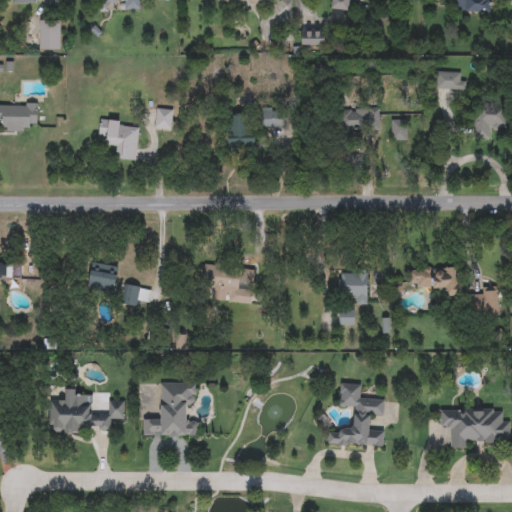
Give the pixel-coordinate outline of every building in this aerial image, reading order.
[(141,0),(141,10),(125,10),(125,1),(107,1),(107,0),(141,0)] [(269,0),(255,11),(247,0),(243,0),(230,10),(222,0),(269,0)] [(349,12),(331,10),(332,0),(365,0),(365,3),(350,2),(349,12)] [(454,12),(454,0),(490,0),(490,12),(454,12)] [(40,46),(40,22),(59,22),(59,46),(40,46)] [(301,46),(301,30),(325,30),(325,46),(301,46)] [(436,90),(436,72),(463,72),(463,90),(436,90)] [(473,139),(472,104),(505,103),(506,130),(490,130),(490,139),(473,139)] [(2,132),(2,122),(0,122),(0,104),(37,104),(37,124),(28,124),(28,131),(2,132)] [(261,128),(261,108),(282,108),(282,128),(261,128)] [(156,130),(156,110),(172,110),(172,130),(156,130)] [(380,130),(340,130),(340,110),(380,110),(380,130)] [(252,150),(229,150),(229,116),(252,116),(252,150)] [(391,141),(391,121),(407,121),(407,141),(391,141)] [(137,161),(117,160),(117,148),(107,147),(107,139),(99,138),(100,122),(139,124),(137,161)] [(119,268),(114,293),(87,287),(92,262),(119,268)] [(0,278),(0,264),(21,264),(21,278),(0,278)] [(204,286),(204,268),(235,268),(235,286),(204,286)] [(443,288),(410,289),(409,270),(460,268),(461,296),(443,297),(443,288)] [(356,306),(356,296),(338,296),(338,274),(367,274),(367,306),(356,306)] [(151,290),(148,302),(139,300),(138,308),(121,305),(125,284),(151,290)] [(339,310),(355,310),(355,326),(339,326),(339,310)] [(161,383),(197,383),(197,403),(187,403),(187,419),(198,419),(198,437),(143,437),(143,417),(161,417),(161,383)] [(383,448),(327,445),(328,430),(353,431),(354,408),(338,407),(340,384),(360,385),(359,398),(385,399),(384,417),(371,416),(370,431),(383,432),(383,448)] [(50,432),(51,402),(64,402),(64,393),(92,393),(92,415),(107,415),(108,402),(124,402),(123,421),(112,421),(111,432),(50,432)] [(450,449),(450,429),(440,429),(440,409),(505,409),(505,441),(469,441),(469,448),(450,449)]
